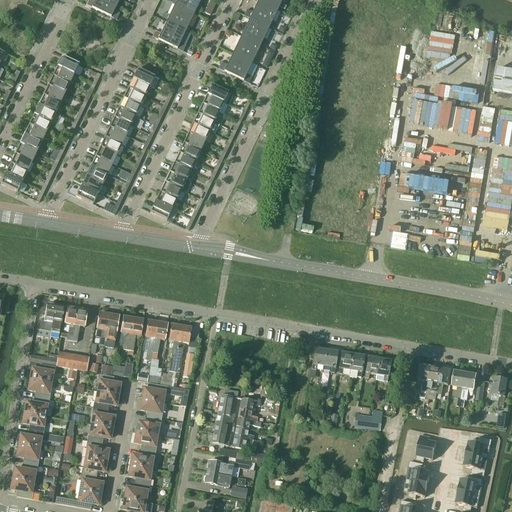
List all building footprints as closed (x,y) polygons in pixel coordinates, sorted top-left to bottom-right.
[(95,0),(94,2),(89,0),(88,0),(85,6),(101,14),(107,0),(95,0)] [(118,0),(107,0),(101,14),(116,21),(119,14),(114,12),(119,0),(118,0)] [(184,10),(188,0),(169,0),(169,2),(174,5),(184,10)] [(188,0),(184,10),(194,14),(195,11),(201,14),(203,11),(197,8),(200,0),(188,0)] [(270,0),(267,6),(277,11),(279,8),(284,10),(286,7),(280,4),(282,0),(270,0)] [(258,2),(252,13),(247,10),(243,17),(249,20),(249,19),(259,24),(267,6),(258,2)] [(174,5),(169,16),(163,13),(162,17),(168,19),(166,23),(176,27),(184,10),(174,5)] [(272,22),(277,11),(267,6),(259,24),(269,29),(270,25),(276,28),(277,25),(272,22)] [(184,10),(176,27),(185,32),(187,29),(193,31),(194,28),(188,25),(194,14),(184,10)] [(411,55),(423,56),(426,28),(433,29),(435,17),(405,13),(401,49),(412,50),(411,55)] [(250,42),(259,24),(249,19),(249,20),(241,37),(250,42)] [(166,23),(160,34),(155,31),(152,38),(167,45),(176,27),(166,23)] [(263,40),(269,29),(259,24),(250,42),(260,46),(262,43),(267,46),(269,42),(263,40)] [(176,27),(167,45),(182,53),(185,46),(180,44),(185,32),(176,27)] [(242,59),(250,42),(241,37),(232,55),(242,59)] [(252,64),(260,46),(250,42),(242,59),(252,64)] [(232,55),(227,66),(221,63),(218,70),(233,77),(242,59),(232,55)] [(62,58),(57,68),(73,76),(78,66),(62,58)] [(242,59),(233,77),(249,85),(252,78),(246,75),(252,64),(242,59)] [(73,76),(57,68),(52,78),(69,86),(73,76)] [(158,80),(154,78),(137,70),(132,80),(149,88),(153,90),(158,80)] [(511,72),(497,70),(493,93),(511,95),(511,72)] [(69,86),(52,78),(47,87),(64,95),(69,86)] [(149,88),(132,80),(127,90),(144,98),(149,88)] [(233,96),(211,86),(206,96),(227,106),(228,106),(233,96)] [(64,95),(47,87),(43,97),(59,105),(64,95)] [(144,98),(127,90),(123,100),(140,108),(144,98)] [(223,116),(227,106),(206,96),(201,106),(218,114),(223,116)] [(59,105),(43,97),(38,107),(55,115),(59,105)] [(123,100),(118,109),(135,118),(140,108),(123,100)] [(225,117),(223,116),(218,114),(201,106),(197,116),(213,124),(218,126),(220,127),(225,117)] [(60,117),(55,115),(38,107),(33,116),(50,125),(55,127),(60,117)] [(139,120),(135,118),(118,109),(113,119),(130,127),(135,129),(139,120)] [(50,125),(33,116),(28,126),(45,134),(50,125)] [(218,126),(213,124),(197,116),(192,125),(209,133),(213,135),(218,126)] [(130,127),(113,119),(109,129),(125,137),(130,127)] [(209,133),(192,125),(187,135),(204,143),(209,133)] [(45,134),(28,126),(24,136),(41,144),(45,134)] [(125,137),(109,129),(104,139),(121,147),(125,137)] [(360,143),(378,146),(380,134),(363,131),(360,143)] [(204,143),(187,135),(183,145),(199,153),(204,143)] [(41,144),(24,136),(19,146),(36,154),(41,144)] [(121,147),(104,139),(99,148),(116,157),(121,147)] [(199,153),(183,145),(178,154),(195,163),(199,153)] [(36,154),(19,146),(14,155),(31,163),(36,154)] [(116,157),(99,148),(95,158),(111,166),(116,157)] [(195,163),(178,154),(173,164),(190,172),(195,163)] [(31,163),(14,155),(10,165),(26,173),(31,163)] [(111,166),(95,158),(90,168),(107,176),(111,166)] [(190,172),(173,164),(169,174),(185,182),(190,172)] [(26,173),(10,165),(5,175),(22,183),(26,173)] [(107,176),(90,168),(85,178),(102,186),(107,176)] [(185,182),(169,174),(164,184),(181,192),(185,182)] [(21,185),(22,183),(5,175),(0,185),(17,193),(18,192),(21,194),(23,193),(26,187),(21,185)] [(102,186),(85,178),(81,187),(97,196),(102,186)] [(181,192),(164,184),(159,193),(176,202),(181,192)] [(97,196),(81,187),(76,198),(92,206),(97,196)] [(176,202),(159,193),(154,203),(171,211),(176,202)] [(454,217),(463,218),(466,194),(456,193),(454,217)] [(487,197),(485,210),(487,210),(486,217),(507,220),(510,201),(487,197)] [(171,211),(154,203),(150,213),(166,222),(171,211)] [(476,261),(487,264),(492,241),(473,237),(471,249),(478,250),(476,261)] [(55,307),(46,305),(43,323),(38,322),(37,331),(42,331),(51,333),(55,307)] [(63,308),(55,307),(51,333),(59,334),(60,325),(60,326),(63,308)] [(74,309),(69,308),(68,309),(67,309),(64,325),(69,326),(67,339),(72,340),(77,311),(74,310),(74,309)] [(85,311),(80,310),(80,311),(77,311),(72,340),(76,341),(77,341),(79,328),(84,328),(87,312),(85,312),(85,311)] [(106,314),(101,314),(100,315),(99,314),(96,330),(101,331),(98,347),(103,348),(109,316),(106,315),(106,314)] [(117,316),(112,315),(112,316),(109,316),(103,348),(113,349),(119,318),(117,317),(117,316)] [(128,352),(133,320),(130,319),(130,318),(125,318),(125,319),(123,318),(119,344),(123,345),(122,351),(128,352)] [(141,320),(136,319),(136,320),(133,320),(128,352),(133,353),(135,337),(140,338),(143,322),(141,321),(141,320)] [(154,322),(149,322),(149,323),(147,322),(144,338),(149,339),(147,353),(151,354),(157,324),(154,323),(154,322)] [(165,324),(160,323),(160,324),(157,324),(151,354),(157,355),(159,341),(164,342),(167,326),(165,325),(165,324)] [(178,326),(172,325),(172,327),(171,326),(168,342),(173,343),(171,357),(176,358),(180,328),(177,327),(178,326)] [(178,375),(183,345),(188,346),(191,329),(189,329),(189,328),(184,327),(184,328),(180,328),(176,358),(171,357),(168,373),(173,374),(171,388),(177,389),(180,375),(178,375)] [(196,345),(198,331),(192,330),(190,343),(195,343),(194,345),(196,345)] [(73,357),(76,341),(72,340),(67,339),(61,338),(57,357),(57,362),(56,368),(58,368),(85,373),(86,373),(87,371),(89,359),(73,357)] [(326,351),(320,350),(320,351),(314,350),(311,371),(315,372),(316,366),(324,368),(326,351)] [(332,352),(326,351),(324,368),(330,369),(329,374),(334,375),(337,354),(332,353),(332,352)] [(349,372),(352,355),(346,354),(346,355),(341,354),(337,375),(349,377),(349,372)] [(186,355),(182,378),(190,379),(193,356),(186,355)] [(349,377),(348,378),(356,379),(356,378),(360,379),(364,358),(358,357),(358,356),(352,355),(349,377)] [(57,362),(46,360),(31,357),(29,363),(56,368),(57,362)] [(379,359),(373,358),(372,359),(367,358),(364,379),(368,380),(369,375),(376,376),(379,359)] [(96,373),(98,366),(92,365),(93,360),(89,359),(87,371),(90,372),(96,373)] [(387,383),(390,362),(385,361),(385,360),(379,359),(376,376),(375,381),(387,383)] [(39,372),(32,370),(30,381),(50,385),(52,375),(54,375),(55,368),(40,365),(39,372)] [(121,366),(114,365),(112,377),(119,378),(121,366)] [(125,365),(123,378),(130,379),(132,366),(125,365)] [(426,393),(430,368),(426,367),(421,366),(421,367),(420,367),(418,381),(422,382),(421,393),(426,393)] [(102,368),(101,375),(111,377),(112,370),(102,368)] [(440,370),(430,368),(426,393),(425,400),(435,401),(436,395),(440,370)] [(445,370),(444,371),(440,370),(436,395),(441,396),(443,385),(448,386),(450,371),(449,371),(450,370),(445,370)] [(75,372),(69,371),(67,379),(74,380),(75,372)] [(460,374),(460,372),(456,372),(455,373),(454,373),(452,387),(457,388),(455,400),(461,401),(465,374),(460,374)] [(171,388),(173,374),(168,373),(167,376),(164,376),(165,374),(162,373),(159,386),(171,388)] [(474,391),(476,376),(475,376),(474,375),(471,374),(470,375),(465,374),(461,401),(465,401),(466,402),(468,390),(474,391)] [(137,375),(136,381),(146,383),(148,376),(137,375)] [(119,386),(113,385),(114,379),(98,376),(97,383),(99,383),(97,393),(117,397),(119,386)] [(503,408),(508,381),(501,380),(501,379),(496,378),(496,379),(494,379),(491,396),(490,402),(498,403),(497,407),(503,408)] [(50,385),(30,381),(28,392),(35,393),(34,399),(49,402),(50,395),(48,395),(50,385)] [(144,390),(142,401),(162,404),(164,396),(181,398),(179,407),(185,409),(187,400),(189,392),(184,391),(151,385),(150,391),(144,390)] [(481,402),(483,390),(484,388),(477,387),(475,401),(481,402)] [(117,397),(97,393),(96,403),(94,403),(92,409),(108,412),(109,406),(115,407),(117,397)] [(242,393),(240,400),(240,401),(241,401),(239,410),(251,412),(252,406),(259,408),(260,401),(257,401),(257,403),(251,402),(252,395),(248,395),(248,397),(244,396),(245,394),(242,393)] [(221,396),(219,406),(235,410),(236,410),(237,407),(235,407),(236,400),(238,401),(238,400),(221,396)] [(33,405),(26,404),(24,414),(44,418),(46,408),(48,408),(49,402),(34,399),(33,405)] [(162,404),(142,401),(140,412),(147,413),(146,419),(161,421),(162,415),(160,414),(162,404)] [(235,410),(219,406),(217,416),(233,419),(235,410)] [(113,419),(107,418),(108,412),(92,409),(91,416),(93,416),(92,426),(112,430),(113,419)] [(239,410),(237,420),(256,423),(257,419),(250,417),(251,412),(239,410)] [(380,426),(381,417),(381,413),(372,412),(371,418),(370,418),(369,424),(380,426)] [(44,418),(24,414),(22,425),(29,426),(28,432),(43,434),(44,428),(42,428),(44,418)] [(233,419),(217,416),(215,426),(231,429),(231,428),(233,429),(233,427),(232,426),(233,419)] [(370,418),(356,416),(354,429),(368,430),(370,418)] [(145,425),(138,423),(136,434),(156,438),(158,428),(160,428),(161,421),(146,419),(145,425)] [(237,420),(235,430),(247,432),(248,427),(260,429),(260,424),(256,423),(237,420)] [(112,430),(92,426),(90,436),(88,436),(87,442),(102,445),(103,439),(110,440),(112,430)] [(231,429),(215,426),(213,435),(229,438),(231,429)] [(166,437),(175,439),(177,431),(167,429),(166,437)] [(247,432),(235,430),(234,439),(253,442),(254,437),(247,436),(247,432)] [(367,433),(365,445),(373,447),(375,432),(368,431),(368,433),(367,433)] [(27,438),(20,437),(18,447),(38,451),(40,441),(42,441),(43,434),(28,432),(27,438)] [(156,438),(136,434),(134,445),(141,446),(140,452),(155,454),(156,448),(154,448),(156,438)] [(229,438),(213,435),(212,445),(220,446),(220,448),(223,449),(223,447),(228,448),(229,438)] [(420,437),(415,457),(416,458),(418,458),(417,462),(423,463),(424,459),(433,461),(436,444),(428,442),(429,439),(420,437)] [(468,442),(466,454),(488,459),(490,447),(488,447),(490,441),(478,438),(477,444),(468,442)] [(234,439),(232,448),(250,452),(251,447),(256,448),(257,443),(253,442),(234,439)] [(108,452),(101,451),(102,445),(87,442),(85,449),(87,449),(86,459),(106,463),(108,452)] [(38,451),(18,447),(16,458),(23,459),(22,465),(37,468),(38,461),(37,461),(38,451)] [(229,459),(236,461),(242,462),(243,455),(220,450),(218,456),(229,458),(229,459)] [(139,458),(132,456),(130,467),(150,471),(152,461),(154,461),(155,454),(140,452),(139,458)] [(252,454),(250,463),(260,465),(260,463),(267,464),(268,456),(252,454)] [(466,454),(463,468),(471,469),(470,475),(482,478),(483,472),(485,472),(488,459),(466,454)] [(106,463),(86,459),(84,469),(82,469),(81,475),(96,478),(97,472),(104,473),(106,463)] [(234,469),(248,471),(249,464),(236,461),(234,469)] [(207,469),(206,474),(230,478),(232,467),(208,463),(208,464),(207,465),(206,468),(207,469)] [(408,469),(405,481),(427,485),(430,473),(421,471),(423,466),(411,463),(410,469),(408,469)] [(21,471),(14,470),(12,480),(32,484),(34,474),(36,474),(37,468),(22,465),(21,471)] [(150,471),(130,467),(128,478),(135,479),(134,485),(149,487),(150,481),(148,481),(150,471)] [(57,478),(58,471),(49,470),(48,474),(48,477),(57,478)] [(204,484),(228,489),(230,478),(206,474),(205,478),(204,478),(203,482),(204,483),(204,484)] [(102,485),(95,484),(96,478),(81,475),(80,482),(82,482),(80,492),(100,496),(102,485)] [(460,480),(458,492),(480,496),(483,480),(470,478),(469,482),(460,480)] [(32,484),(12,480),(11,491),(17,492),(16,498),(31,501),(33,494),(31,494),(32,484)] [(405,481),(403,494),(408,495),(410,495),(409,499),(415,500),(416,496),(425,498),(427,485),(405,481)] [(133,491),(126,489),(124,500),(144,504),(146,494),(148,494),(149,487),(134,485),(133,491)] [(232,490),(230,497),(244,500),(246,491),(238,489),(238,491),(232,490)] [(80,492),(78,502),(78,503),(91,505),(98,506),(100,496),(80,492)] [(458,492),(455,505),(463,507),(463,510),(469,511),(469,508),(471,508),(477,509),(480,496),(458,492)] [(78,502),(56,498),(54,505),(90,511),(91,505),(78,503),(78,502)] [(142,511),(144,504),(124,500),(122,511),(129,511),(142,511)] [(286,511),(287,503),(264,502),(263,511),(286,511)] [(400,506),(398,511),(421,511),(422,510),(413,509),(414,505),(403,502),(402,506),(400,506)] [(218,511),(219,506),(207,503),(204,511),(201,511),(199,511),(198,511),(218,511)]
